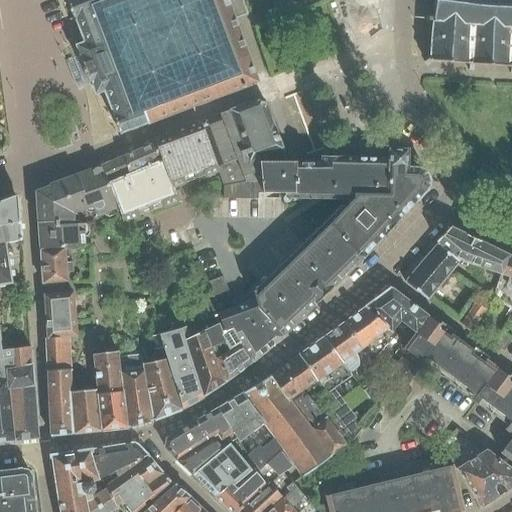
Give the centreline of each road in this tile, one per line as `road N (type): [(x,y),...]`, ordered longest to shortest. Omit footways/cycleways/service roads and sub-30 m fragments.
road 1 (residential): [(145,434),(258,369),(446,202),(455,152),(413,89),(401,41)]
road 2 (residential): [(27,168),(59,166),(401,41)]
road 3 (residential): [(27,168),(32,135),(13,0)]
